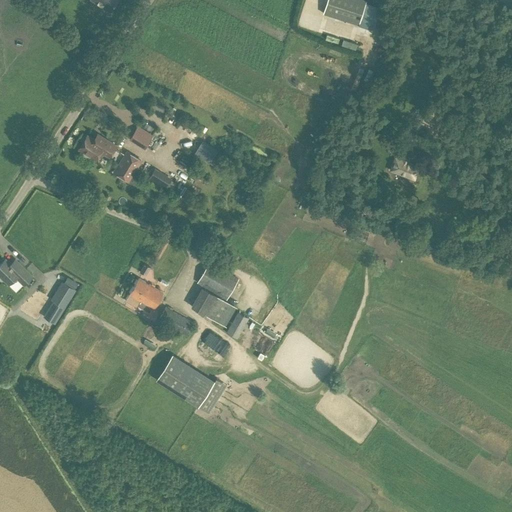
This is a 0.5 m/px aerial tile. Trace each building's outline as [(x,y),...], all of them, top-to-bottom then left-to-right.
[(94,0),(110,10),(116,0),(94,0)] [(327,0),(324,11),(324,13),(358,24),(359,22),(365,0),(327,0)] [(144,149),(153,135),(138,125),(129,139),(144,149)] [(101,144),(87,135),(86,137),(84,137),(83,140),(83,142),(79,148),(84,152),(83,154),(84,156),(87,158),(89,157),(90,156),(95,158),(97,155),(99,157),(102,156),(104,153),(110,156),(116,146),(104,138),(101,144)] [(129,182),(143,160),(127,150),(113,172),(129,182)] [(215,153),(209,162),(215,165),(220,156),(215,153)] [(395,155),(389,169),(415,180),(421,166),(408,161),(409,159),(404,157),(403,159),(395,155)] [(155,167),(147,179),(165,190),(167,187),(171,180),(172,178),(155,167)] [(273,174),(270,180),(277,184),(280,177),(273,174)] [(171,180),(167,187),(172,190),(176,183),(171,180)] [(365,240),(368,231),(354,225),(350,234),(365,240)] [(11,265),(5,259),(0,264),(0,279),(1,281),(3,281),(4,279),(9,284),(13,280),(14,281),(16,281),(19,278),(24,283),(23,284),(24,285),(32,276),(17,261),(13,265),(11,265)] [(225,299),(237,277),(209,261),(197,283),(225,299)] [(146,274),(149,269),(150,266),(145,263),(140,271),(146,274)] [(154,307),(163,291),(139,277),(130,293),(126,300),(136,305),(139,299),(154,307)] [(54,301),(44,316),(55,323),(64,308),(76,290),(62,281),(51,299),(54,301)] [(225,325),(236,307),(204,288),(193,307),(206,314),(225,325)] [(186,335),(193,322),(166,307),(159,319),(186,335)] [(237,338),(248,317),(238,311),(226,332),(237,338)] [(149,340),(146,346),(153,350),(156,345),(149,340)] [(198,406),(215,380),(173,353),(156,379),(198,406)]
